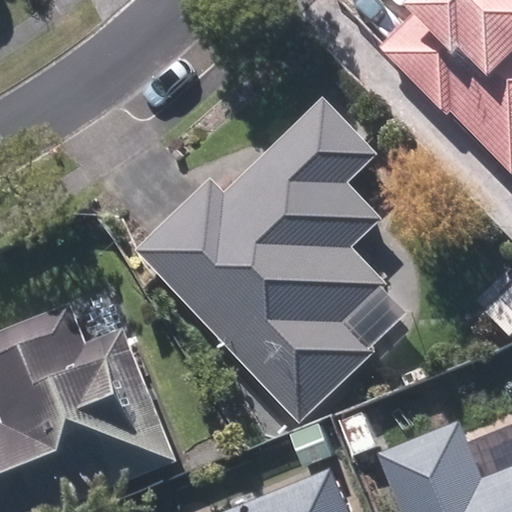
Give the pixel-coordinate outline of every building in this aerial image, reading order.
[(459,104),(511,163),(511,0),(432,0),(431,2),(437,9),(394,47),(451,110),(459,104)] [(148,250),(312,421),(387,350),(360,321),(400,284),(364,246),(394,217),(360,182),(391,153),(338,96),(236,192),(223,179),(148,250)] [(511,298),(499,310),(511,324),(511,298)] [(379,329),(391,332),(401,327),(404,313),(398,303),(386,300),(376,307),(373,319),(379,329)] [(0,429),(0,511),(57,511),(189,459),(136,328),(99,342),(82,302),(0,334),(0,388),(13,424),(0,429)] [(511,511),(511,470),(495,478),(471,418),(389,452),(412,511),(511,511)] [(363,511),(344,465),(227,511),(363,511)]
